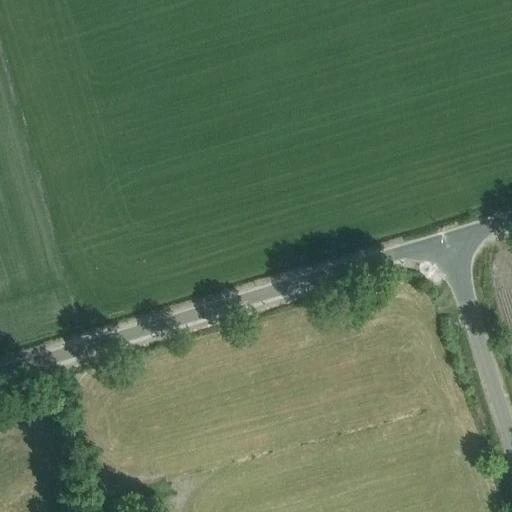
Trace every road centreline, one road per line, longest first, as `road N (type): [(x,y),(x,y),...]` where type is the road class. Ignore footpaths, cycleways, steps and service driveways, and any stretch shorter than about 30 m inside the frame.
road 1 (tertiary): [(0,373),(448,238)]
road 2 (unclassified): [(511,437),(448,238)]
